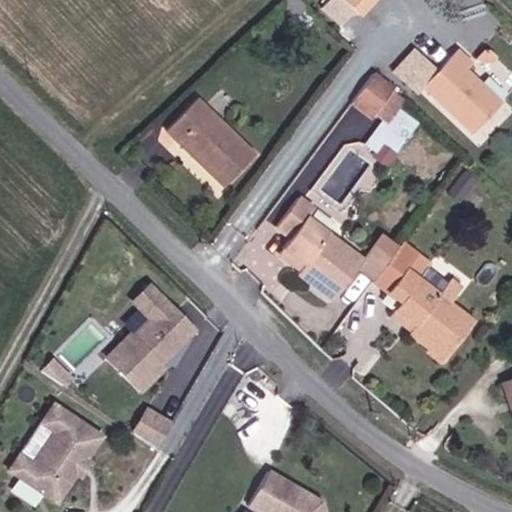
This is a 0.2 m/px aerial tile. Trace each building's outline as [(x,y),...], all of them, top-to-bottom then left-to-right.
[(295,0),(282,0),(280,3),(307,30),(316,21),(295,0)] [(342,0),(354,11),(364,0),(342,0)] [(465,71),(471,65),(455,50),(420,88),(470,135),(499,104),(465,71)] [(372,115),(391,91),(393,89),(373,74),(351,103),(371,117),(372,115)] [(391,91),(372,115),(386,126),(404,101),(391,91)] [(165,131),(222,186),(252,155),(194,100),(165,131)] [(446,194),(457,202),(475,179),(464,170),(446,194)] [(301,265),(297,271),(334,299),(357,268),(363,260),(304,216),(311,208),(297,197),(272,230),(286,240),(280,249),(301,265)] [(357,268),(372,281),(397,247),(382,235),(363,260),(357,268)] [(428,347),(443,359),(471,323),(416,281),(427,267),(399,245),(397,247),(372,281),(371,283),(384,293),(398,303),(393,310),(414,326),(409,332),(428,347)] [(301,265),(280,249),(275,255),(297,271),(301,265)] [(186,327),(149,290),(132,305),(149,324),(130,342),(127,339),(106,360),(137,392),(160,370),(156,367),(179,345),(174,339),(186,327)] [(398,303),(384,293),(379,300),(393,310),(398,303)] [(414,326),(393,310),(388,316),(409,332),(414,326)] [(186,327),(174,339),(179,345),(191,333),(186,327)] [(438,366),(443,359),(428,347),(422,354),(438,366)] [(500,383),(511,416),(511,383),(511,380),(500,383)] [(16,455),(5,471),(53,504),(73,476),(69,473),(79,458),(83,461),(99,438),(51,405),(38,424),(51,433),(29,464),(16,455)] [(130,433),(153,449),(169,426),(145,410),(130,433)] [(38,424),(16,455),(29,464),(51,433),(38,424)] [(79,458),(69,473),(73,476),(77,479),(87,464),(83,461),(79,458)] [(247,507),(256,511),(321,511),(319,504),(266,474),(247,507)]
